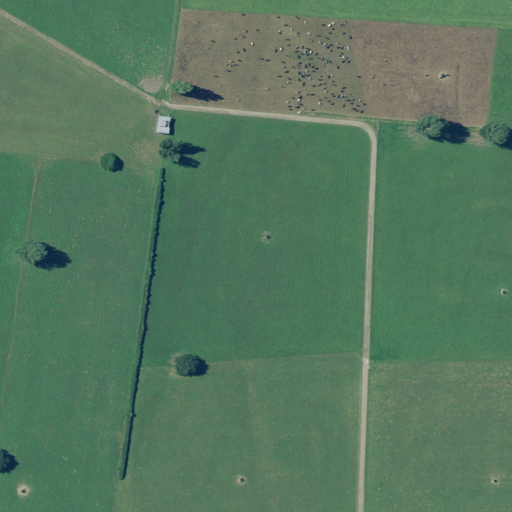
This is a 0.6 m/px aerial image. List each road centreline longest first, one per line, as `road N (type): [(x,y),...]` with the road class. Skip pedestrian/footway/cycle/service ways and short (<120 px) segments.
road 1 (track): [(370,129),(170,109),(0,12)]
road 2 (track): [(370,129),(357,511)]
road 3 (track): [(370,129),(511,135)]
